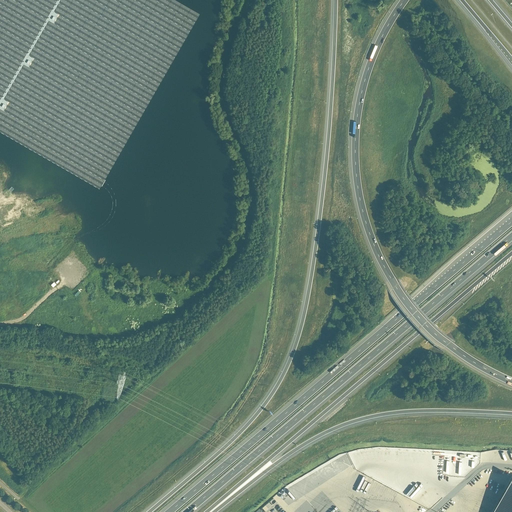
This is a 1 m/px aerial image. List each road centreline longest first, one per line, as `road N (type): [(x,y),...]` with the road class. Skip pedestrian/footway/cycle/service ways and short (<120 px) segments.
road 1 (motorway): [(335,0),(317,232),(296,341),(246,426),(150,511)]
road 2 (motorway): [(403,0),(365,72),(354,122),(363,221),(415,313),(461,354),(511,381)]
road 3 (motorway): [(511,221),(169,511)]
road 4 (motorway): [(187,511),(511,236)]
road 5 (motorway): [(208,511),(511,253)]
road 6 (motorway): [(212,511),(295,449),(364,417),(511,413)]
